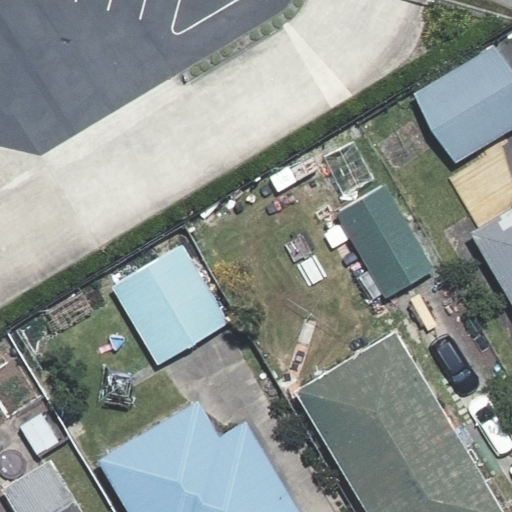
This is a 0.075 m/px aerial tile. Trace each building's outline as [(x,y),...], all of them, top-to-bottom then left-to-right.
[(511,44),(494,21),(411,84),(465,155),(511,118),(511,44)] [(377,165),(327,196),(382,288),(433,257),(377,165)] [(511,205),(478,233),(511,298),(511,205)] [(183,231),(106,278),(152,352),(229,305),(183,231)] [(384,317),(285,378),(367,511),(495,511),(501,509),(384,317)] [(195,388),(100,444),(139,511),(305,511),(255,424),(226,441),(195,388)] [(24,509),(18,511),(85,511),(45,447),(2,474),(24,509)]
